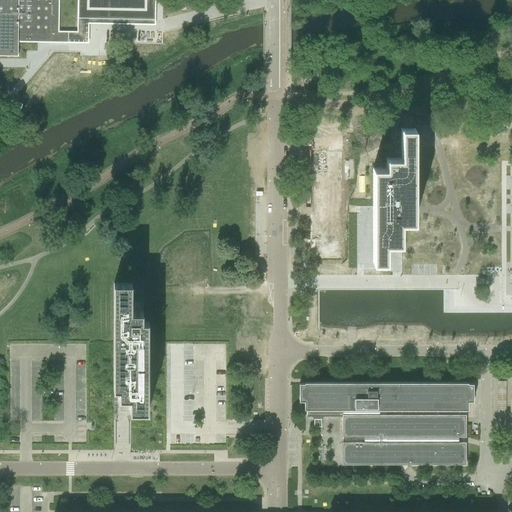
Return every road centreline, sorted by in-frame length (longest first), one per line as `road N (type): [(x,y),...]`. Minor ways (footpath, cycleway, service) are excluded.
road 1 (unclassified): [(0,469),(276,470)]
road 2 (unclassified): [(275,352),(274,96)]
road 3 (unclassified): [(511,351),(275,352)]
